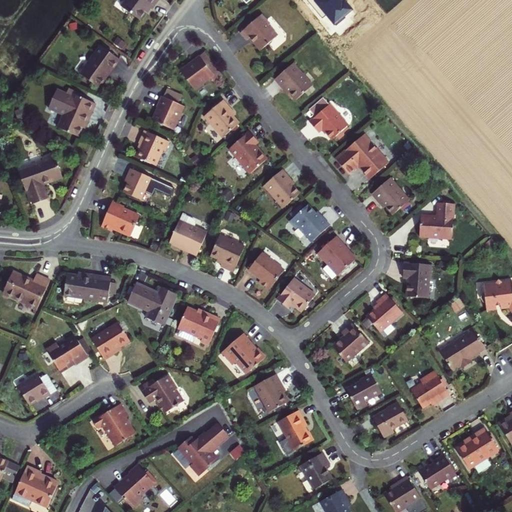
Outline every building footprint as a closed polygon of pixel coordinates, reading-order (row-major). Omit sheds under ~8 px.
[(126,0),(121,7),(140,21),(149,8),(151,9),(158,0),(126,0)] [(262,15),(241,33),(248,41),(251,39),(261,51),(278,36),(270,26),(271,25),(262,15)] [(117,37),(112,43),(121,50),(126,44),(117,37)] [(100,47),(80,75),(99,89),(119,60),(100,47)] [(204,54),(199,58),(213,76),(218,72),(204,54)] [(199,58),(180,73),(195,92),(212,79),(215,84),(223,78),(218,72),(213,76),(199,58)] [(313,86),(294,64),(275,80),(284,90),(285,88),(296,101),(313,86)] [(158,109),(152,121),(173,131),(184,108),(178,105),(182,97),(168,90),(164,98),(162,97),(157,108),(158,109)] [(64,116),(58,129),(78,138),(89,114),(91,115),(95,105),(73,95),(72,97),(57,91),(49,110),(64,116)] [(317,117),(330,105),(323,98),(310,109),(317,117)] [(240,124),(234,117),(227,109),(229,107),(224,101),(205,117),(223,139),(240,124)] [(323,129),(332,140),(336,137),(341,132),(348,126),(331,104),(330,105),(317,117),(310,122),(319,133),(323,129)] [(227,109),(234,117),(236,116),(229,107),(227,109)] [(164,153),(168,143),(144,132),(138,145),(141,146),(135,158),(156,167),(162,152),(164,153)] [(341,132),(336,137),(339,140),(344,136),(341,132)] [(267,161),(256,147),(259,145),(250,134),(230,151),(251,176),(267,161)] [(389,163),(365,135),(336,159),(349,174),(359,166),(371,179),(389,163)] [(44,161),(18,169),(26,191),(28,190),(33,205),(49,199),(44,185),(63,178),(55,154),(43,158),(44,161)] [(151,180),(131,170),(127,178),(130,180),(123,194),(141,202),(151,180)] [(300,195),(289,183),(291,181),(283,172),(264,188),(283,210),(300,195)] [(411,200),(392,178),(373,194),(380,204),(382,202),(393,215),(411,200)] [(119,231),(120,233),(130,238),(139,218),(123,211),(124,209),(112,204),(102,228),(111,232),(113,228),(119,231)] [(421,237),(453,239),(456,205),(439,204),(438,217),(426,216),(422,220),(421,237)] [(298,229),(311,244),(329,227),(321,218),(320,220),(308,207),(290,224),(296,231),(298,229)] [(182,216),(169,244),(184,250),(183,252),(196,257),(206,234),(194,229),(194,225),(193,223),(185,219),(185,218),(182,216)] [(233,274),(244,248),(219,237),(210,258),(222,263),(219,268),(233,274)] [(355,262),(344,250),(345,249),(336,239),(317,255),(327,266),(328,265),(339,277),(355,262)] [(283,272),(262,255),(248,272),(260,282),(258,285),(268,292),(283,272)] [(409,279),(408,297),(429,299),(432,266),(405,264),(404,278),(409,279)] [(4,292),(28,303),(27,306),(37,310),(50,280),(36,274),(33,281),(13,272),(4,292)] [(91,278),(79,276),(68,274),(65,295),(108,302),(109,294),(113,294),(115,283),(111,283),(112,278),(92,275),(91,278)] [(315,297),(294,280),(277,302),(287,310),(291,306),(301,314),(315,297)] [(488,311),(511,309),(511,311),(511,282),(504,283),(500,280),(497,284),(485,285),(488,311)] [(160,287),(157,292),(137,282),(128,301),(149,311),(146,317),(163,326),(178,295),(160,287)] [(380,306),(368,317),(381,332),(404,313),(387,294),(377,303),(380,306)] [(195,336),(201,339),(199,342),(207,345),(219,320),(203,312),(202,315),(186,307),(177,328),(180,329),(177,335),(192,343),(195,336)] [(119,322),(93,339),(106,359),(118,352),(117,350),(131,341),(119,322)] [(346,336),(334,346),(348,362),(370,343),(354,324),(343,333),(346,336)] [(463,367),(473,361),(481,356),(480,354),(488,350),(474,329),(465,334),(468,339),(459,344),(443,354),(455,372),(463,367)] [(465,334),(456,339),(459,344),(468,339),(465,334)] [(236,362),(246,374),(254,368),(257,368),(257,365),(265,358),(257,349),(256,350),(242,335),(221,352),(233,365),(236,362)] [(75,336),(59,346),(57,343),(47,349),(60,371),(74,362),(76,365),(89,357),(87,354),(79,341),(75,336)] [(84,338),(79,341),(87,354),(93,351),(84,338)] [(475,363),(473,361),(463,367),(464,370),(475,363)] [(424,408),(437,400),(439,402),(450,395),(446,387),(441,380),(436,372),(422,381),(423,384),(413,391),(424,408)] [(40,373),(20,386),(31,404),(44,396),(45,397),(52,393),(52,392),(42,377),(40,373)] [(47,374),(42,377),(52,392),(56,389),(47,374)] [(366,379),(347,390),(359,410),(369,404),(367,401),(383,393),(373,374),(365,378),(366,379)] [(146,390),(142,392),(150,404),(156,400),(160,406),(159,407),(162,412),(164,411),(165,414),(184,401),(169,375),(153,385),(146,390)] [(253,387),(267,413),(287,402),(279,386),(280,386),(275,375),(253,387)] [(393,408),(374,418),(385,438),(396,432),(394,429),(410,421),(399,402),(392,406),(393,408)] [(136,434),(126,418),(129,416),(122,404),(104,415),(104,413),(93,420),(99,429),(104,426),(116,446),(136,434)] [(308,432),(305,427),(308,426),(299,410),(279,420),(287,436),(282,439),(281,443),(285,450),(289,452),(294,448),(295,450),(313,440),(309,431),(308,432)] [(511,443),(511,411),(511,417),(511,419),(507,418),(499,423),(511,443)] [(216,421),(204,431),(216,445),(227,435),(216,421)] [(470,468),(499,450),(486,428),(477,433),(479,435),(458,448),(470,468)] [(185,439),(177,446),(191,462),(189,464),(198,474),(216,459),(210,451),(216,446),(216,445),(204,431),(203,431),(193,439),(189,443),(185,439)] [(190,435),(185,439),(189,443),(193,439),(190,435)] [(301,465),(314,490),(333,480),(326,467),(331,465),(324,453),(301,465)] [(431,488),(448,478),(451,482),(459,478),(444,453),(433,461),(435,463),(431,465),(428,460),(418,467),(431,488)] [(0,481),(2,477),(14,483),(21,467),(0,457),(0,481)] [(124,478),(123,477),(113,487),(131,507),(139,499),(139,495),(153,482),(153,478),(146,470),(144,472),(136,463),(127,471),(129,472),(128,476),(127,476),(124,478)] [(33,500),(49,507),(59,485),(40,477),(42,474),(43,473),(28,466),(14,499),(30,506),(33,500)] [(60,482),(42,474),(40,477),(59,485),(60,482)] [(421,511),(428,508),(408,476),(396,483),(398,485),(385,493),(396,511),(397,511),(407,507),(410,511),(421,511)] [(353,504),(344,488),(323,499),(329,511),(352,511),(349,506),(353,504)]
